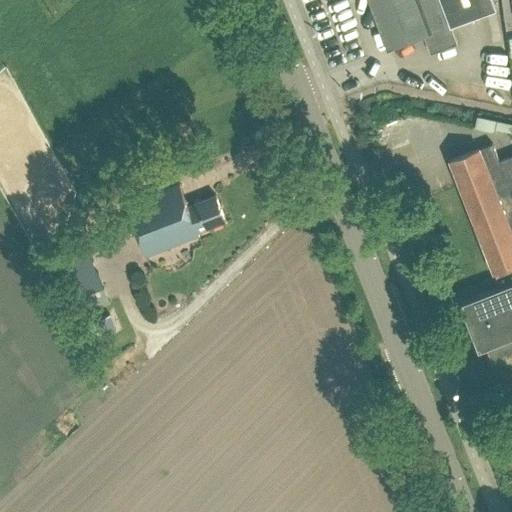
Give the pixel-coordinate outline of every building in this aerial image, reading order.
[(371,0),(390,48),(427,34),(433,51),(457,42),(450,25),(496,8),(493,0),(371,0)] [(498,119),(478,115),(475,127),(495,132),(498,119)] [(511,154),(500,159),(493,142),(450,158),(461,186),(499,286),(460,301),(479,349),(486,346),(492,361),(511,352),(511,154)] [(190,201),(180,178),(127,200),(149,252),(202,229),(201,226),(226,215),(215,190),(190,201)] [(59,244),(80,296),(104,286),(83,234),(59,244)] [(95,319),(101,333),(117,326),(110,312),(95,319)]
